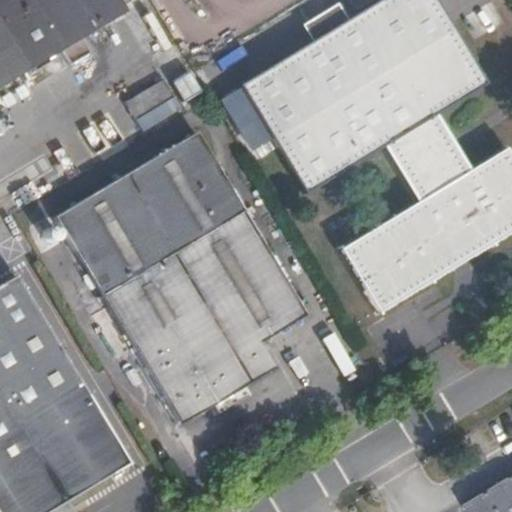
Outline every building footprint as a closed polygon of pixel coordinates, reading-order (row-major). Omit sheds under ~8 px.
[(0,0),(0,86),(59,51),(70,45),(123,13),(114,0),(0,0)] [(380,0),(353,16),(318,38),(238,87),(304,194),(381,147),(418,208),(347,253),(377,304),(511,223),(511,175),(501,158),(470,178),(433,116),(484,84),(432,0),(380,0)] [(341,0),(307,21),(318,38),(353,16),(342,0),(341,0)] [(70,45),(59,51),(68,65),(78,59),(70,45)] [(33,87),(61,70),(54,60),(27,77),(33,87)] [(133,119),(171,95),(161,78),(122,102),(133,119)] [(177,105),(171,95),(133,119),(139,129),(177,105)] [(213,403),(217,400),(224,396),(228,394),(230,395),(273,369),(257,343),(304,316),(195,135),(53,219),(177,427),(212,406),(213,403)] [(0,511),(48,511),(68,500),(127,465),(14,276),(0,284),(0,511)] [(511,511),(511,479),(463,509),(464,511),(511,511)] [(68,500),(48,511),(73,511),(75,511),(68,500)]
